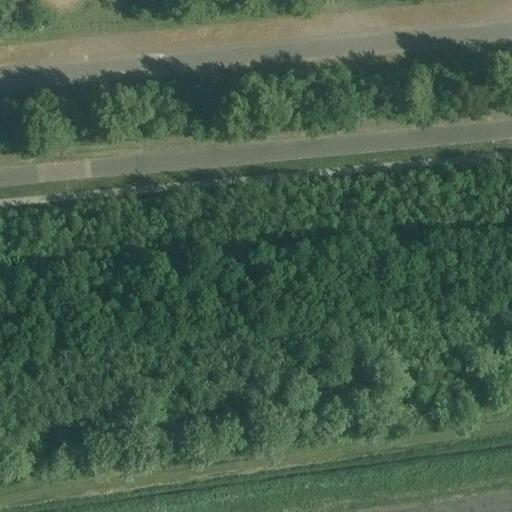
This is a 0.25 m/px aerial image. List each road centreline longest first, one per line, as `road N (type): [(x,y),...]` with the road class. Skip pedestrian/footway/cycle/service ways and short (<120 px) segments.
road 1 (unclassified): [(511,33),(0,82)]
road 2 (unclassified): [(0,179),(511,130)]
